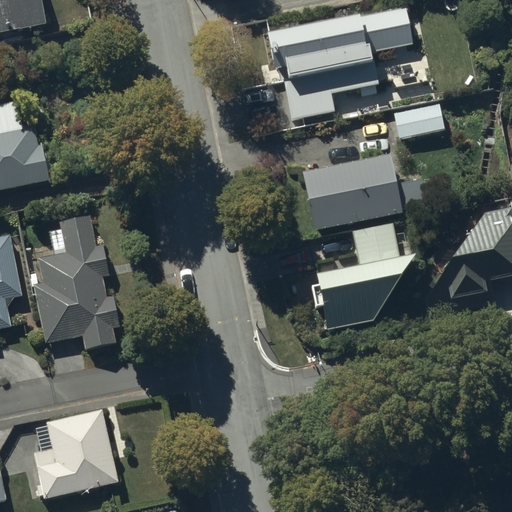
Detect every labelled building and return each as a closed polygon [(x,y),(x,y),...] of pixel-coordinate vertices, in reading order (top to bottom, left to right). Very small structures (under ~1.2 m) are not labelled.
[(0,0),(0,40),(47,32),(41,0),(0,0)] [(360,10),(269,28),(275,65),(281,64),(291,118),(335,109),(332,92),(360,86),(362,95),(378,92),(376,83),(394,79),(395,86),(427,80),(425,69),(428,68),(425,54),(422,55),(421,50),(415,51),(413,36),(421,34),(419,19),(408,21),(405,6),(361,14),(360,10)] [(0,103),(0,187),(49,177),(41,143),(38,143),(34,122),(24,125),(18,99),(0,103)] [(394,111),(399,137),(444,127),(439,102),(394,111)] [(391,153),(303,169),(313,227),(404,210),(403,205),(426,201),(421,178),(397,182),(391,153)] [(511,272),(511,204),(483,210),(466,234),(450,224),(427,263),(442,272),(425,299),(428,310),(496,295),(492,277),(511,272)] [(43,281),(34,282),(45,341),(83,334),(85,347),(114,340),(113,325),(119,324),(113,295),(105,296),(102,274),(108,273),(104,244),(95,245),(89,215),(50,223),(56,255),(40,256),(43,281)] [(392,222),(352,229),(359,261),(318,270),(328,328),(372,321),(415,250),(398,253),(392,222)] [(0,326),(9,325),(5,297),(20,295),(12,234),(0,235),(0,326)] [(102,407),(46,419),(47,425),(37,427),(42,449),(35,451),(42,483),(38,484),(40,493),(44,492),(45,496),(118,480),(102,407)]
